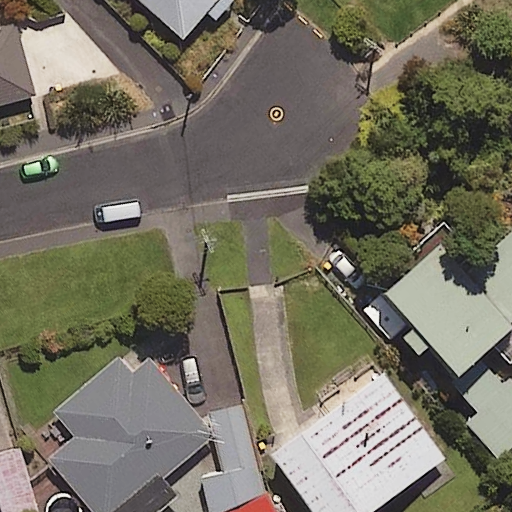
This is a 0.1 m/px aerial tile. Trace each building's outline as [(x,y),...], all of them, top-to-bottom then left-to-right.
[(137,0),(180,40),(205,12),(217,22),(236,2),(234,0),(137,0)] [(4,26),(0,12),(0,104),(38,94),(17,22),(4,26)] [(390,340),(394,336),(416,359),(428,348),(485,410),(468,425),(487,446),(504,430),(511,439),(511,387),(500,374),(511,363),(511,228),(481,257),(453,226),(362,309),(390,340)] [(129,380),(116,363),(55,413),(78,441),(52,463),(92,511),(159,511),(175,499),(161,481),(210,440),(148,365),(129,380)] [(372,511),(442,461),(380,376),(270,457),(310,511),(372,511)] [(278,511),(269,494),(234,511),(278,511)]
